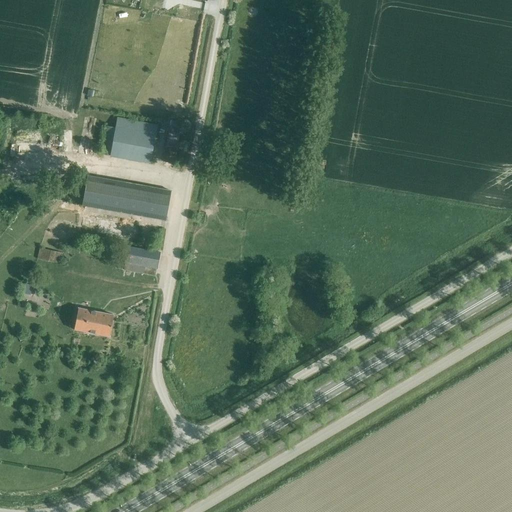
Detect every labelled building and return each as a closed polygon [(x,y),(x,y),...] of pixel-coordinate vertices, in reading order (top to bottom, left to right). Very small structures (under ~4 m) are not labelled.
[(160,124),(120,119),(116,159),(155,163),(160,124)] [(174,164),(181,123),(170,120),(163,162),(174,164)] [(165,220),(170,191),(87,176),(82,206),(165,220)] [(155,275),(159,252),(127,247),(123,270),(155,275)] [(59,264),(62,253),(39,248),(37,259),(59,264)] [(24,284),(23,288),(22,294),(30,295),(31,285),(30,285),(24,284)] [(109,337),(113,315),(78,308),(73,330),(109,337)]
